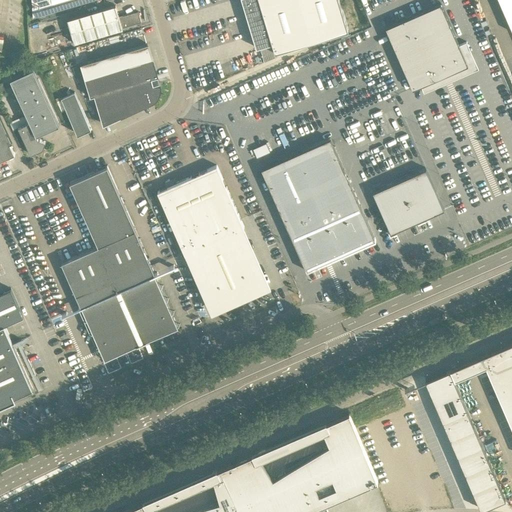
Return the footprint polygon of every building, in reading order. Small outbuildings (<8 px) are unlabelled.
[(31,0),(33,17),(45,13),(90,0),(31,0)] [(259,0),(241,0),(256,48),(272,43),(259,0)] [(339,0),(259,0),(272,43),(275,52),(348,30),(339,0)] [(511,0),(500,0),(511,27),(511,0)] [(468,65),(460,46),(459,45),(441,3),(386,27),(413,89),(421,86),(422,85),(468,65)] [(67,20),(74,42),(122,28),(122,27),(141,21),(138,11),(119,17),(115,5),(67,20)] [(157,76),(152,58),(85,78),(90,96),(94,95),(117,88),(142,80),(143,85),(153,82),(151,78),(157,76)] [(38,79),(33,68),(10,78),(15,90),(30,122),(36,135),(59,125),(38,79)] [(159,83),(159,82),(153,84),(153,82),(143,85),(142,80),(117,88),(127,112),(152,101),(154,100),(155,99),(156,97),(157,96),(157,95),(158,94),(158,93),(159,92),(159,91),(159,90),(160,89),(160,88),(160,87),(160,86),(160,85),(159,83)] [(103,123),(127,112),(117,88),(94,95),(103,123)] [(91,128),(75,92),(61,98),(77,134),(91,128)] [(12,143),(0,116),(0,160),(15,154),(10,144),(12,143)] [(36,135),(30,122),(18,127),(31,154),(43,149),(45,142),(38,139),(37,137),(36,135)] [(306,270),(375,240),(330,138),(261,169),(306,270)] [(257,157),(270,151),(266,143),(253,149),(257,157)] [(107,166),(88,174),(70,182),(98,247),(62,263),(81,307),(78,308),(81,307),(104,360),(135,346),(135,347),(147,341),(178,327),(155,275),(158,273),(157,273),(155,274),(107,166)] [(185,254),(189,252),(214,307),(264,284),(240,230),(240,229),(244,227),(217,166),(157,192),(185,254)] [(426,168),(373,192),(391,233),(444,209),(426,168)] [(0,404),(33,390),(4,325),(23,317),(11,289),(0,293),(0,404)] [(450,370),(455,380),(474,372),(491,364),(511,413),(511,419),(510,420),(509,420),(511,426),(511,343),(486,354),(456,367),(450,370)] [(450,370),(425,381),(444,423),(469,412),(455,380),(450,370)] [(444,423),(451,440),(476,430),(469,412),(444,423)] [(252,455),(237,462),(239,467),(233,470),(230,465),(211,473),(212,475),(222,471),(240,511),(307,511),(378,482),(356,429),(349,414),(326,424),(325,422),(251,453),(252,455)] [(458,458),(483,447),(476,430),(451,440),(458,458)] [(466,475),(491,464),(483,447),(458,458),(466,475)] [(473,492),(498,481),(491,464),(466,475),(473,492)] [(240,511),(222,471),(212,475),(211,473),(143,503),(144,505),(128,511),(240,511)] [(473,492),(481,509),(506,499),(498,481),(473,492)]
